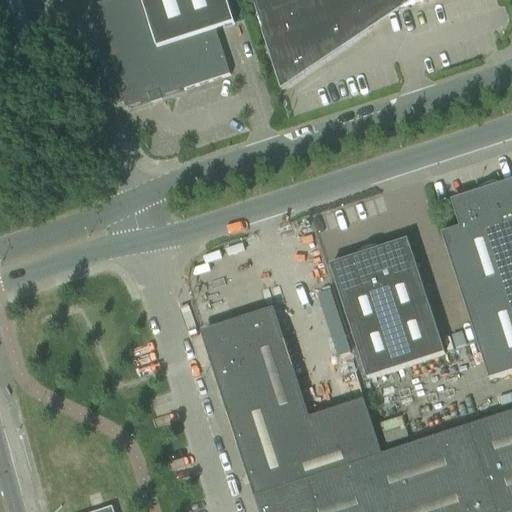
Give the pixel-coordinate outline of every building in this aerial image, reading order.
[(37,50),(21,0),(0,0),(0,64),(2,69),(14,65),(12,58),(37,50)] [(215,31),(234,25),(226,0),(114,0),(94,7),(127,109),(230,76),(215,31)] [(252,0),(263,31),(262,32),(282,93),(370,34),(365,21),(429,0),(252,0)] [(41,171),(44,178),(51,175),(48,168),(41,171)] [(511,183),(502,187),(500,186),(499,186),(496,185),(493,185),(492,185),(489,186),(487,187),(486,187),(484,188),(483,189),(482,190),(481,191),(480,193),(479,194),(452,203),(460,230),(442,236),(477,344),(490,382),(511,374),(511,183)] [(366,251),(363,252),(362,253),(360,255),(359,256),(358,258),(330,267),(367,381),(445,356),(408,242),(381,251),(378,250),(377,249),(374,249),(372,249),(370,250),(368,250),(366,251)] [(511,511),(511,414),(382,457),(364,402),(309,420),(274,311),(233,324),(229,332),(224,331),(223,340),(218,349),(211,355),(215,359),(211,366),(258,511),(511,511)] [(338,355),(350,353),(343,322),(331,324),(338,355)]
